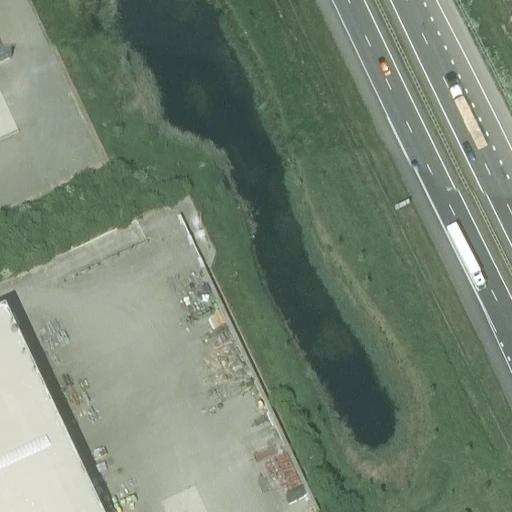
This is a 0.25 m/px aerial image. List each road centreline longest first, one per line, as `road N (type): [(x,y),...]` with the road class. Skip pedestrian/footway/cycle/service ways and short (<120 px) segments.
road 1 (motorway): [(346,0),(511,337)]
road 2 (motorway): [(511,217),(408,0)]
